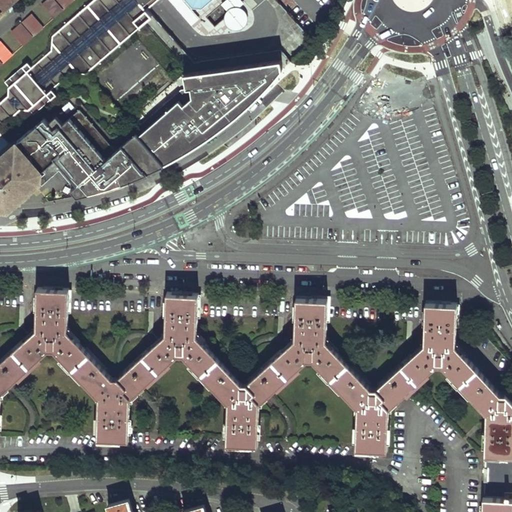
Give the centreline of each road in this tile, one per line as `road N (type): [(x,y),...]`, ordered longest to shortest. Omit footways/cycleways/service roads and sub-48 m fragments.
road 1 (primary): [(374,0),(327,78),(235,167),(129,222),(0,245)]
road 2 (secondary): [(144,236),(174,252),(434,264),(508,294)]
road 3 (primary): [(144,236),(214,203),(284,151),(369,44),(398,20)]
road 4 (residential): [(0,490),(123,482),(252,498),(295,511)]
road 5 (secondary): [(413,24),(440,64),(508,294)]
road 6 (secondary): [(511,242),(443,5)]
road 7 (unknown): [(397,486),(407,452),(417,440),(434,440),(454,450),(456,511)]
road 8 (primary): [(0,263),(144,236)]
